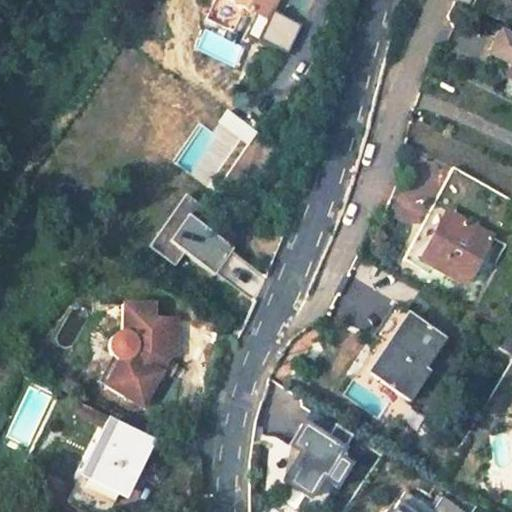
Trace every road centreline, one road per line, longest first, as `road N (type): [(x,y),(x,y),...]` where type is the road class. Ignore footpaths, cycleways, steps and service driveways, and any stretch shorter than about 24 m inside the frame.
road 1 (residential): [(264,338),(321,301),(355,237),(436,0)]
road 2 (unclassified): [(264,338),(337,151),(379,0)]
road 3 (unclassified): [(226,511),(229,451),(264,338)]
